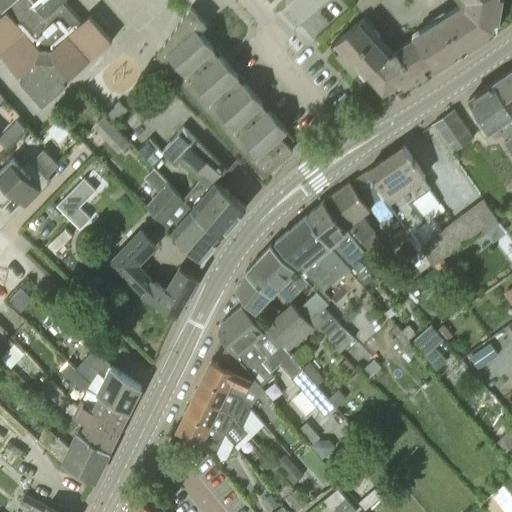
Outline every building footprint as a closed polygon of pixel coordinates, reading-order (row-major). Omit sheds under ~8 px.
[(0,0),(0,54),(19,76),(19,75),(23,80),(20,83),(36,101),(36,100),(42,107),(49,101),(66,86),(62,83),(68,78),(69,79),(112,41),(89,15),(81,22),(63,1),(64,0),(0,0)] [(365,15),(382,0),(355,0),(353,2),(365,15)] [(413,39),(434,70),(496,31),(501,0),(465,0),(469,4),(413,39)] [(207,25),(191,7),(159,56),(264,175),(293,150),(288,144),(282,138),(288,132),(268,110),(265,112),(259,105),(262,103),(244,83),(241,85),(235,78),(237,76),(220,55),(217,58),(210,50),(213,48),(199,32),(207,25)] [(434,70),(413,39),(413,37),(392,50),(362,18),(329,47),(354,73),(359,67),(382,93),(392,87),(396,93),(434,70)] [(511,111),(511,67),(493,81),(511,111)] [(511,111),(493,81),(468,99),(488,133),(500,125),(509,138),(504,142),(511,154),(510,155),(511,158),(511,111)] [(119,101),(105,114),(114,123),(127,109),(119,101)] [(450,153),(473,137),(455,110),(432,125),(450,153)] [(118,152),(129,141),(103,115),(93,125),(118,152)] [(0,141),(7,148),(26,128),(18,120),(0,137),(0,141)] [(184,126),(161,152),(162,153),(176,166),(179,162),(206,189),(226,167),(184,126)] [(162,153),(161,152),(149,139),(137,151),(151,165),(153,164),(159,156),(162,153)] [(368,169),(380,189),(408,229),(420,220),(408,202),(430,188),(423,177),(425,176),(404,145),(368,169)] [(159,156),(153,164),(158,168),(165,161),(159,156)] [(22,166),(13,157),(0,170),(0,200),(3,204),(13,194),(26,206),(51,181),(31,161),(26,161),(22,166)] [(367,199),(380,189),(368,169),(353,179),(367,199)] [(373,256),(385,247),(373,231),(361,216),(370,209),(351,180),(328,194),(348,226),(373,256)] [(198,182),(184,200),(191,205),(221,236),(246,206),(215,181),(206,189),(198,182)] [(191,205),(184,200),(179,195),(180,194),(168,183),(146,206),(161,220),(170,229),(203,259),(205,256),(204,255),(221,236),(191,205)] [(484,232),(500,220),(483,198),(422,244),(436,263),(481,229),(484,232)] [(333,247),(347,265),(364,251),(347,231),(324,200),(306,214),(333,247)] [(304,269),(316,283),(335,267),(343,276),(351,269),(347,265),(333,247),(306,214),(276,240),(302,270),(304,269)] [(41,244),(70,272),(81,260),(64,244),(75,232),(63,221),(41,244)] [(165,286),(140,264),(158,245),(141,228),(107,262),(141,295),(142,293),(176,313),(197,276),(178,265),(165,286)] [(254,313),(271,295),(297,270),(271,244),(246,270),(235,289),(254,313)] [(427,256),(421,248),(410,257),(416,265),(427,256)] [(444,257),(436,263),(435,264),(443,275),(452,268),(444,257)] [(429,270),(426,267),(419,272),(415,266),(405,273),(410,280),(407,281),(410,285),(429,270)] [(33,298),(21,286),(8,299),(21,311),(33,298)] [(342,324),(325,306),(328,303),(327,302),(317,290),(297,309),(309,321),(310,320),(326,338),(342,324)] [(309,321),(297,309),(290,301),(265,324),(267,328),(283,347),(284,346),(311,323),(309,321)] [(275,375),(272,371),(281,363),(292,376),(302,367),(284,346),(283,347),(267,328),(263,331),(242,304),(213,328),(225,344),(245,368),(262,385),(275,375)] [(453,335),(443,322),(438,325),(448,339),(453,335)] [(511,338),(511,322),(502,329),(509,341),(511,338)] [(0,323),(0,355),(1,357),(15,342),(7,334),(9,332),(0,323)] [(499,354),(490,342),(471,355),(479,368),(499,354)] [(265,388),(262,385),(245,368),(225,344),(217,362),(212,360),(213,359),(211,359),(202,377),(239,395),(242,398),(252,407),(265,388)] [(103,396),(128,412),(141,386),(132,379),(131,380),(109,365),(93,350),(76,368),(68,361),(103,396)] [(346,358),(338,365),(349,376),(356,369),(346,358)] [(373,358),(362,369),(369,377),(380,365),(373,358)] [(120,429),(128,412),(103,396),(68,361),(61,368),(87,391),(78,408),(120,429)] [(326,416),(336,407),(302,367),(292,376),(326,416)] [(243,425),(252,407),(242,398),(239,395),(202,377),(194,394),(207,401),(234,415),(243,425)] [(243,425),(234,415),(207,401),(194,394),(185,412),(211,425),(226,432),(238,446),(251,434),(243,425)] [(110,450),(120,429),(78,408),(73,416),(70,422),(79,430),(78,431),(110,450)] [(218,449),(226,432),(211,425),(185,412),(176,431),(178,432),(200,442),(203,443),(214,449),(215,447),(218,449)] [(340,441),(351,430),(342,421),(331,432),(340,441)] [(110,450),(78,431),(70,447),(46,425),(39,439),(63,461),(95,481),(110,450)] [(505,451),(511,445),(511,426),(495,440),(505,451)] [(321,437),(313,444),(324,456),(336,445),(329,438),(321,437)] [(303,474),(285,453),(275,462),(293,483),(303,474)] [(297,511),(308,502),(296,488),(285,498),(297,511)] [(352,511),(355,510),(338,488),(323,500),(330,509),(334,506),(338,511),(352,511)] [(280,503),(271,492),(261,500),(269,511),(280,503)] [(59,511),(47,505),(47,503),(30,496),(25,493),(20,503),(30,509),(29,511),(59,511)] [(359,501),(367,511),(369,511),(382,502),(376,495),(367,494),(359,501)] [(136,511),(160,511),(159,511),(159,510),(142,502),(136,511)]
